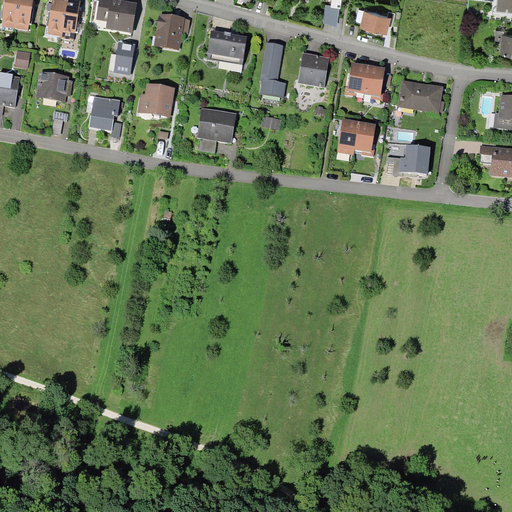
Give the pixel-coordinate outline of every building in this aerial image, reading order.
[(0,18),(0,21),(15,24),(18,0),(5,0),(5,1),(3,0),(0,18)] [(18,0),(15,24),(30,27),(33,12),(31,9),(31,0),(18,0)] [(328,10),(338,12),(339,0),(331,0),(331,6),(329,5),(328,10)] [(511,0),(493,0),(492,13),(511,14),(511,0)] [(131,34),(135,9),(110,5),(110,6),(96,3),(92,27),(131,34)] [(45,29),(61,32),(65,6),(52,4),(51,13),(47,15),(45,29)] [(78,9),(65,6),(61,32),(60,39),(72,41),(73,34),(77,35),(79,20),(77,17),(78,9)] [(384,26),(390,27),(394,13),(387,12),(386,16),(366,11),(362,27),(382,32),(384,26)] [(155,47),(177,50),(181,24),(159,20),(155,47)] [(500,55),(511,55),(511,35),(502,35),(500,55)] [(240,75),(245,42),(211,36),(206,61),(219,63),(219,59),(230,61),(228,73),(240,75)] [(134,49),(120,47),(115,73),(130,76),(134,49)] [(283,96),(284,86),(277,85),(283,50),(267,48),(261,93),(283,96)] [(18,68),(26,69),(28,56),(17,55),(16,63),(18,64),(18,68)] [(322,89),(327,61),(306,58),(302,86),(322,89)] [(356,92),(363,93),(367,73),(350,71),(347,90),(345,90),(343,96),(355,98),(356,92)] [(383,76),(367,73),(363,93),(371,94),(370,101),(381,103),(382,96),(380,96),(383,76)] [(64,96),(69,96),(71,85),(66,84),(67,80),(40,76),(36,97),(63,101),(64,96)] [(11,97),(14,98),(17,81),(0,78),(0,107),(10,109),(11,107),(9,106),(11,97)] [(438,104),(440,92),(402,86),(399,106),(414,109),(414,110),(436,114),(436,113),(441,114),(443,104),(438,104)] [(169,106),(168,106),(170,97),(165,96),(165,93),(147,90),(144,110),(146,113),(151,114),(153,117),(157,118),(160,115),(168,117),(169,106)] [(511,123),(511,98),(511,99),(502,98),(500,117),(495,116),(494,129),(510,131),(511,124),(511,123)] [(91,114),(88,130),(110,134),(113,119),(116,120),(119,104),(96,100),(93,115),(91,114)] [(215,143),(228,145),(233,117),(206,112),(201,140),(198,153),(213,155),(215,143)] [(61,123),(65,123),(66,117),(61,116),(60,123),(54,121),(53,124),(61,126),(61,123)] [(262,127),(271,129),(273,122),(264,120),(262,127)] [(353,156),(354,149),(357,129),(341,126),(338,146),(337,153),(353,156)] [(374,132),(357,129),(354,149),(362,150),(361,157),(372,159),(373,152),(371,152),(374,132)] [(156,146),(162,147),(165,135),(158,134),(156,146)] [(511,176),(511,155),(495,154),(495,150),(481,148),(480,157),(494,159),(492,175),(511,176)] [(430,153),(407,151),(405,162),(400,162),(399,176),(427,179),(430,153)] [(361,178),(373,180),(375,168),(363,166),(361,178)] [(158,242),(164,244),(167,234),(161,233),(158,242)]
